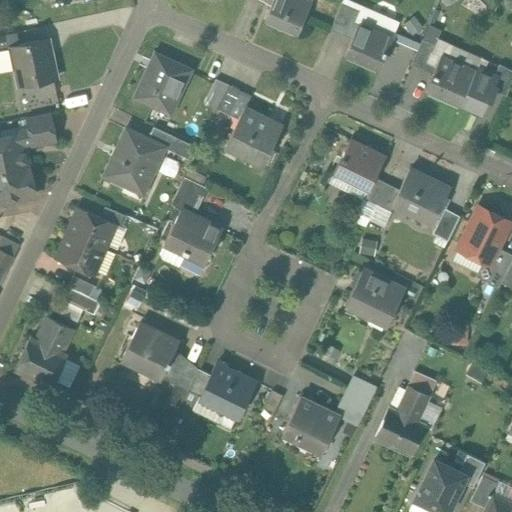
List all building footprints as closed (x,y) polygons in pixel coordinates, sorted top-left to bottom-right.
[(311,0),(274,0),(266,19),(297,32),(311,0)] [(359,12),(342,4),(330,30),(343,35),(346,29),(351,31),(354,22),(359,12)] [(354,22),(359,24),(392,39),(399,23),(361,6),(359,12),(354,22)] [(392,39),(359,24),(346,54),(379,68),(392,39)] [(426,30),(423,39),(435,44),(439,36),(426,30)] [(17,32),(0,35),(0,50),(12,48),(12,46),(20,45),(17,32)] [(20,45),(12,46),(12,48),(20,86),(56,79),(51,55),(49,56),(46,41),(47,41),(47,39),(20,45)] [(433,74),(436,67),(427,63),(435,44),(423,39),(411,65),(433,74)] [(155,54),(135,97),(170,114),(190,70),(155,54)] [(476,71),(441,56),(436,67),(433,74),(426,89),(461,105),(462,103),(476,71)] [(511,80),(511,70),(499,64),(494,76),(495,77),(490,89),(493,90),(506,95),(511,80)] [(476,71),(462,103),(480,111),(486,98),(489,100),(493,90),(490,89),(495,77),(494,76),(477,69),(476,71)] [(229,85),(216,79),(204,103),(217,109),(229,85)] [(251,96),(229,85),(217,109),(238,120),(244,108),(245,108),(251,96)] [(245,108),(244,108),(238,120),(226,146),(263,165),(282,127),(245,108)] [(50,114),(27,119),(29,131),(31,143),(32,145),(56,140),(50,114)] [(177,138),(153,127),(148,139),(164,146),(164,148),(171,151),(177,138)] [(126,129),(104,175),(125,185),(125,186),(137,191),(144,176),(144,175),(149,163),(155,166),(164,148),(164,146),(148,139),(126,129)] [(29,131),(0,136),(0,173),(28,168),(27,167),(23,145),(31,143),(29,131)] [(198,148),(177,138),(171,151),(192,161),(198,148)] [(385,157),(350,139),(334,172),(367,189),(368,189),(374,177),(385,157)] [(28,168),(0,173),(0,202),(3,201),(7,204),(14,203),(17,199),(35,195),(29,167),(27,167),(28,168)] [(449,188),(409,169),(399,189),(393,202),(394,203),(432,222),(449,188)] [(205,187),(184,176),(173,198),(194,209),(205,187)] [(387,183),(374,177),(368,189),(367,189),(363,198),(376,205),(387,183)] [(399,189),(387,183),(376,205),(390,211),(394,203),(393,202),(399,189)] [(510,221),(478,205),(460,243),(470,248),(473,256),(483,261),(489,264),(498,247),(510,221)] [(127,216),(105,206),(100,217),(115,223),(115,224),(122,227),(127,216)] [(100,217),(78,207),(67,233),(104,249),(115,224),(115,223),(100,217)] [(459,216),(445,208),(432,233),(447,241),(459,216)] [(221,228),(181,209),(165,241),(183,250),(182,252),(186,254),(187,252),(205,261),(221,228)] [(104,249),(67,233),(56,259),(92,275),(104,249)] [(19,246),(2,237),(0,240),(0,248),(13,256),(19,246)] [(511,253),(498,247),(489,264),(483,261),(476,276),(498,287),(501,282),(511,259),(511,253)] [(0,280),(13,256),(0,248),(0,280)] [(511,259),(501,282),(511,287),(511,259)] [(404,290),(362,269),(345,303),(387,324),(404,290)] [(94,285),(72,275),(67,286),(89,296),(94,285)] [(89,296),(67,286),(63,284),(57,297),(66,301),(83,310),(93,314),(100,301),(89,296)] [(66,301),(59,314),(76,323),(83,310),(66,301)] [(73,329),(48,317),(36,341),(30,338),(15,369),(51,387),(55,380),(69,387),(80,366),(65,359),(67,356),(61,353),(73,329)] [(178,341),(139,322),(121,358),(123,359),(125,355),(161,373),(159,377),(160,378),(160,377),(171,356),(178,341)] [(198,369),(171,356),(160,377),(187,390),(198,369)] [(255,382),(216,363),(199,397),(238,416),(255,382)] [(487,372),(473,364),(466,375),(481,383),(487,372)] [(436,381),(414,371),(407,386),(429,396),(436,381)] [(376,386),(354,376),(349,388),(370,398),(376,386)] [(407,386),(395,412),(389,408),(375,437),(410,454),(424,425),(417,422),(429,396),(407,386)] [(370,398),(349,388),(335,414),(339,416),(338,417),(357,426),(370,398)] [(335,414),(300,397),(282,433),(321,452),(338,417),(339,416),(335,414)] [(230,425),(234,416),(200,401),(196,409),(230,425)] [(485,463),(467,454),(458,472),(465,476),(462,483),(473,488),(485,463)] [(458,472),(434,460),(414,500),(439,511),(447,511),(462,483),(465,476),(458,472)] [(483,477),(471,502),(485,509),(492,494),(493,494),(498,483),(483,477)] [(511,511),(511,503),(493,494),(492,494),(485,509),(482,511),(511,511)]
